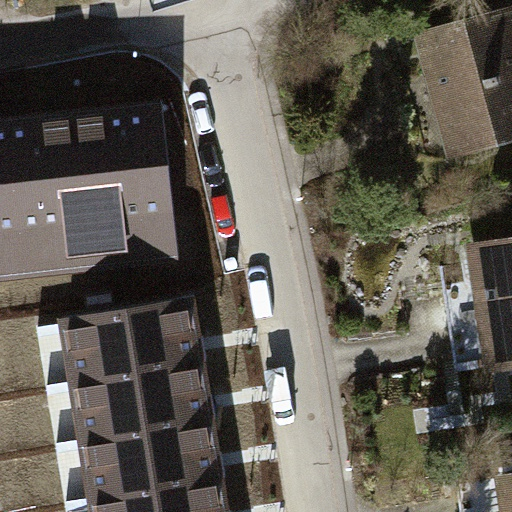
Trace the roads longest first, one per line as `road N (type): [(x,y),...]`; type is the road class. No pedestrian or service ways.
road 1 (residential): [(214,15),(273,246),(316,511)]
road 2 (residential): [(0,46),(214,15)]
